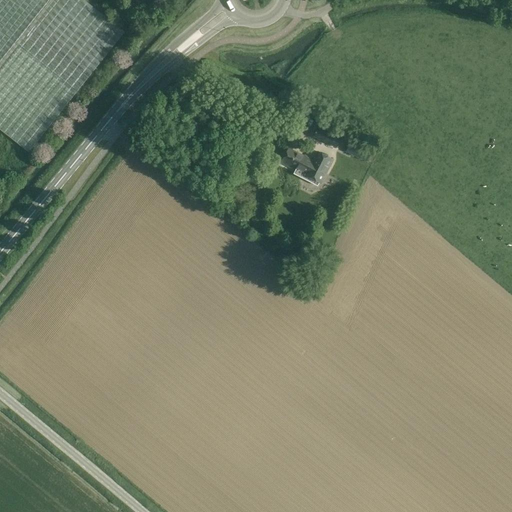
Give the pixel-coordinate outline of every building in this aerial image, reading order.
[(0,0),(0,130),(21,147),(29,153),(125,32),(84,0),(0,0)] [(322,125),(332,130),(334,125),(325,120),(322,125)] [(314,137),(323,141),(336,147),(341,136),(320,125),(314,137)] [(367,161),(373,148),(352,138),(346,151),(367,161)] [(281,164),(290,168),(296,172),(297,169),(306,174),(305,177),(320,185),(333,160),(319,153),(319,152),(313,162),(289,149),(281,164)]
